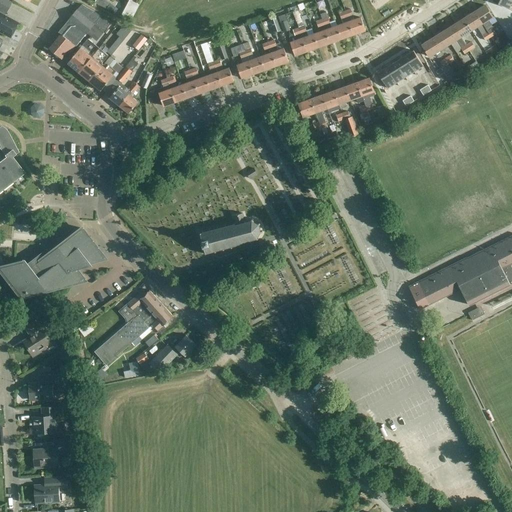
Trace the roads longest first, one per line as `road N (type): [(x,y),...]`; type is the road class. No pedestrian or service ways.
road 1 (residential): [(448,0),(356,57),(107,139)]
road 2 (tertiary): [(298,407),(109,224),(107,139)]
road 3 (tertiary): [(401,511),(298,407)]
road 4 (unclassified): [(298,407),(415,343)]
